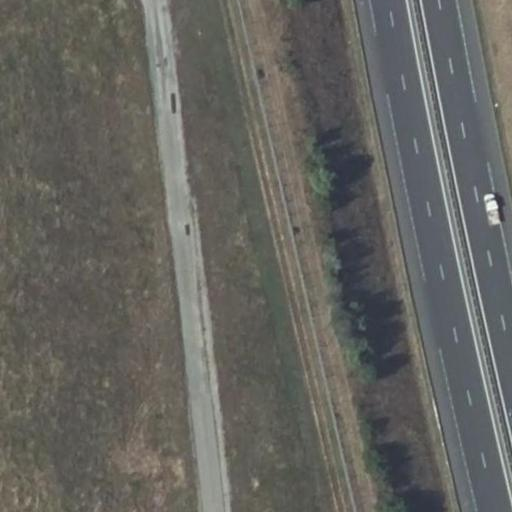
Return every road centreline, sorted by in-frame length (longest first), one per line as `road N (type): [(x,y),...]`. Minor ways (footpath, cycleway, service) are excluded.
road 1 (motorway): [(388,0),(495,511)]
road 2 (motorway): [(511,356),(440,0)]
